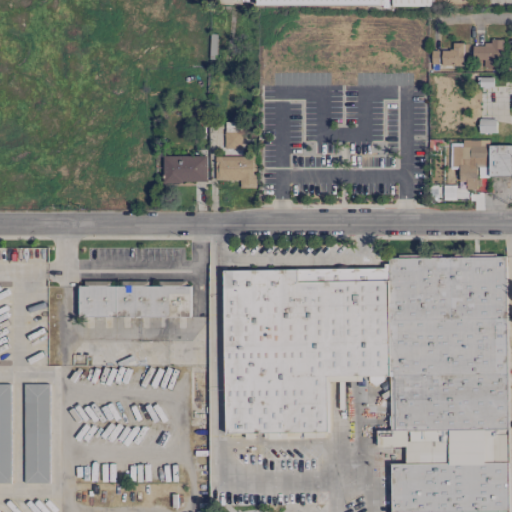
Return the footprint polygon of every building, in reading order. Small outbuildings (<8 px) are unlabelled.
[(441,66),(463,66),(463,43),(452,42),(452,50),(442,50),(441,66)] [(502,43),(472,42),(472,60),(483,60),(483,67),(502,67),(502,43)] [(492,77),(477,78),(477,85),(492,84),(492,77)] [(495,133),(495,119),(479,119),(479,132),(495,133)] [(215,180),(240,180),(240,188),(256,188),(256,157),(240,157),(240,122),(224,122),(224,157),(215,157),(215,180)] [(452,146),(452,166),(459,166),(459,181),(466,181),(466,189),(477,189),(477,159),(488,159),(488,140),(470,140),(470,146),(452,146)] [(511,176),(511,146),(489,145),(489,176),(511,176)] [(163,182),(206,182),(207,156),(163,156),(163,182)] [(508,511),(504,255),(389,258),(389,267),(223,270),(227,434),(329,432),(328,381),(368,380),(368,384),(381,384),(381,376),(390,376),(390,430),(377,430),(377,447),(405,446),(406,464),(391,464),(391,511),(508,511)] [(79,318),(190,316),(190,285),(111,286),(111,282),(79,282),(79,318)] [(188,372),(189,405),(206,405),(206,372),(188,372)] [(10,384),(0,383),(0,482),(10,483),(10,384)] [(24,384),(25,483),(49,483),(48,384),(24,384)]
